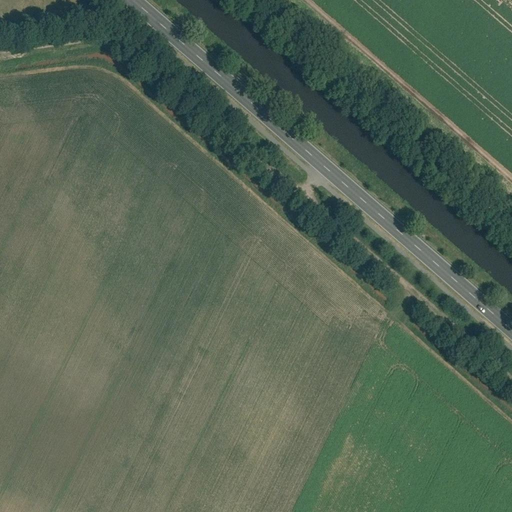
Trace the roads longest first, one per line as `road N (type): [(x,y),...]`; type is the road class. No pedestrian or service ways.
road 1 (track): [(511,380),(135,51),(111,36),(87,34),(0,46)]
road 2 (primary): [(130,0),(511,330)]
